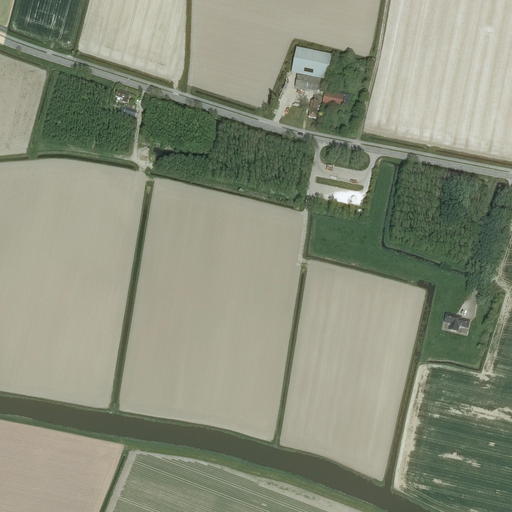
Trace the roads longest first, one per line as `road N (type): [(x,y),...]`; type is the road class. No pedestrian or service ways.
road 1 (secondary): [(511,176),(269,127),(0,38)]
road 2 (track): [(355,146),(387,0)]
